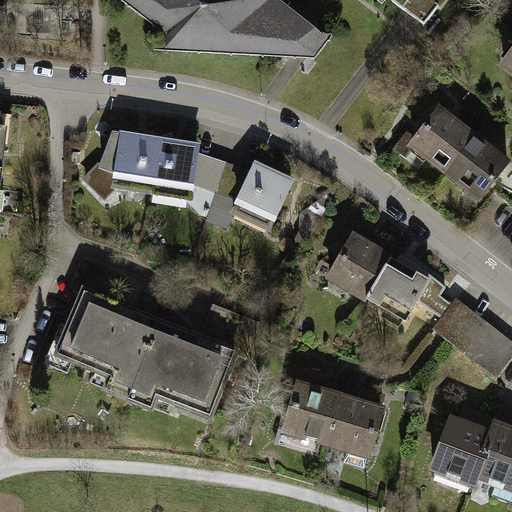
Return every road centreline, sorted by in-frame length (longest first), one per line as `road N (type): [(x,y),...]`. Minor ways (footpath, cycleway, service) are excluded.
road 1 (residential): [(511,293),(356,170),(282,129),(190,99),(0,77)]
road 2 (track): [(0,470),(153,469),(279,487),(361,511)]
